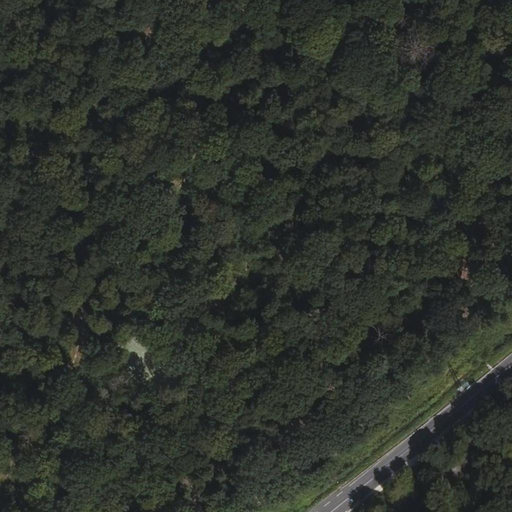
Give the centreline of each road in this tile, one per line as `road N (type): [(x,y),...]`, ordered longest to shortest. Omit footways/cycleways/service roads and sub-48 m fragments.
road 1 (track): [(247,0),(201,93),(177,203),(79,268),(64,356),(0,468)]
road 2 (primary): [(331,511),(511,365)]
